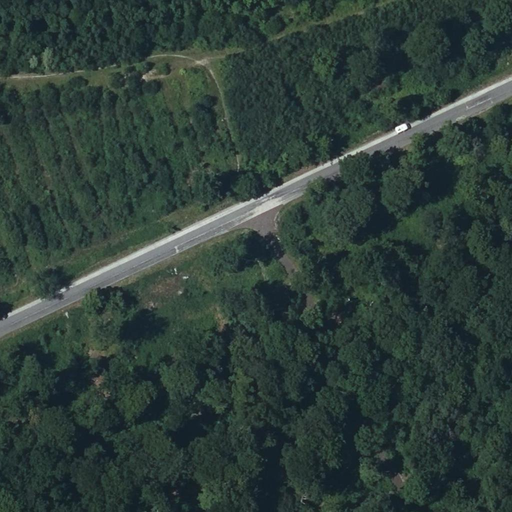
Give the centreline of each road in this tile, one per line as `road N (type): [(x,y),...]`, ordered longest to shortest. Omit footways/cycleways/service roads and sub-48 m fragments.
road 1 (tertiary): [(511,84),(0,323)]
road 2 (track): [(402,511),(253,205)]
